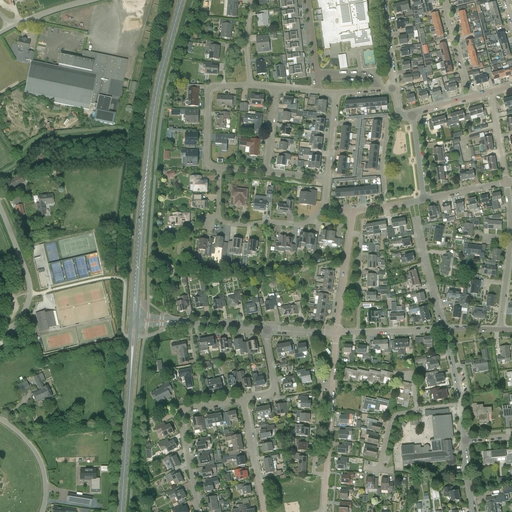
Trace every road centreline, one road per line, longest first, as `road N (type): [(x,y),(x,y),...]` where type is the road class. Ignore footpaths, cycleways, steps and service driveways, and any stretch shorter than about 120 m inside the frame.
road 1 (secondary): [(135,317),(153,115),(182,0)]
road 2 (secondary): [(121,511),(135,317)]
road 3 (unclassified): [(0,343),(30,290),(0,206)]
road 4 (residential): [(310,221),(222,222),(218,167)]
road 5 (residential): [(322,511),(331,387)]
road 6 (residential): [(218,167),(206,159),(208,92),(249,84)]
road 7 (residential): [(379,468),(397,415),(459,404)]
